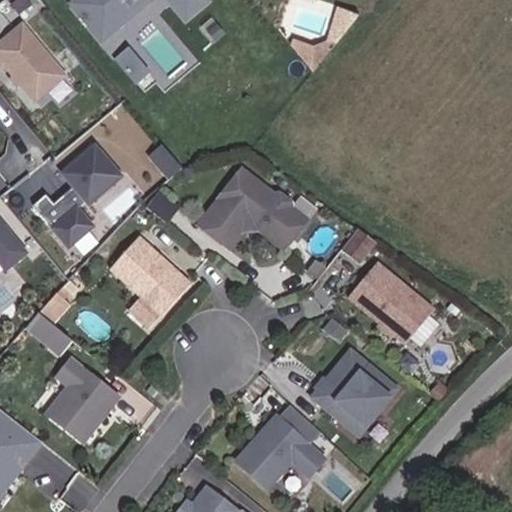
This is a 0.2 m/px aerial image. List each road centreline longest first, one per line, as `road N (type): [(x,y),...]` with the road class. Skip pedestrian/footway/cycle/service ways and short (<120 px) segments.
road 1 (tertiary): [(376,511),(511,361)]
road 2 (residential): [(113,511),(198,397),(218,351)]
